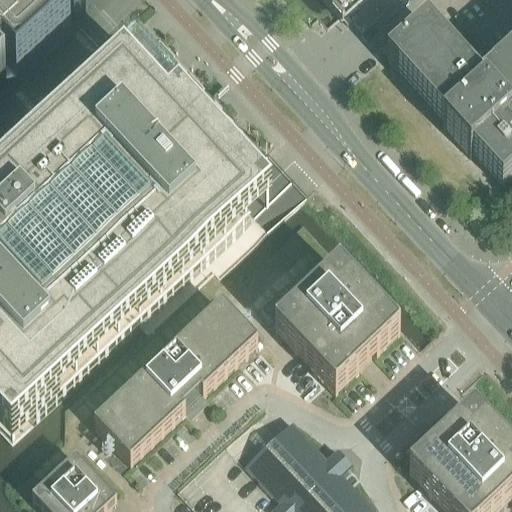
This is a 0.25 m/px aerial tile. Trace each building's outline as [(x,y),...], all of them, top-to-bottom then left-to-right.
[(0,0),(0,90),(6,85),(6,84),(0,78),(0,72),(3,69),(17,84),(71,33),(58,18),(64,13),(74,24),(81,18),(91,8),(92,8),(92,7),(91,7),(84,0),(0,0)] [(263,243),(250,229),(272,209),(245,181),(268,159),(144,25),(15,145),(0,158),(0,435),(12,449),(141,329),(148,337),(154,343),(218,284),(263,243)] [(335,401),(400,340),(339,276),(275,336),(335,401)] [(131,472),(186,421),(258,353),(222,314),(95,434),(131,472)] [(511,459),(474,419),(450,441),(409,480),(439,511),(503,511),(511,504),(511,459)] [(259,422),(177,498),(190,511),(368,511),(342,484),(352,474),(337,458),(327,468),(292,431),(279,444),(259,422)] [(114,511),(117,510),(76,467),(32,507),(36,511),(114,511)]
